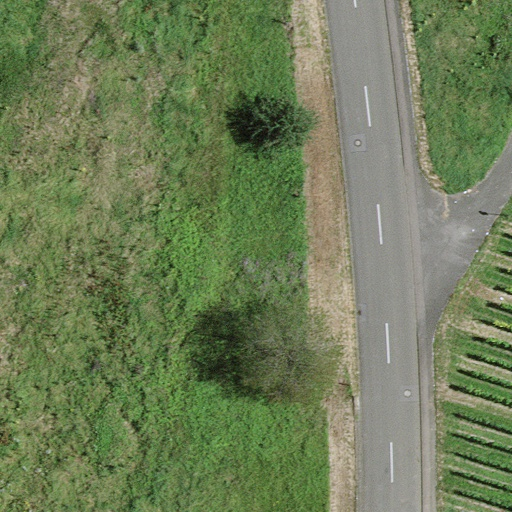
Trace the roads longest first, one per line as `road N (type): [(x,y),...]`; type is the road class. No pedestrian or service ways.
road 1 (unclassified): [(383,511),(377,241),(357,0)]
road 2 (track): [(511,176),(477,205),(377,241)]
